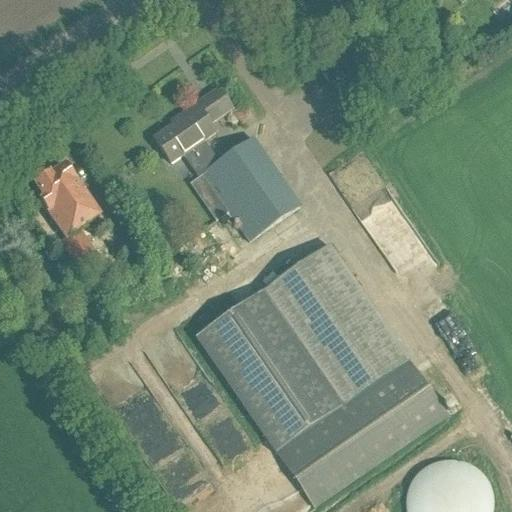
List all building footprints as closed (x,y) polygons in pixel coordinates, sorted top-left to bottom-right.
[(316,68),(348,113),(408,72),(377,26),(316,68)] [(249,245),(298,211),(253,145),(218,169),(202,146),(215,137),(209,128),(218,122),(218,123),(232,113),(218,93),(182,118),(185,122),(172,131),(172,130),(153,143),(170,168),(181,161),(197,184),(186,192),(214,231),(231,219),(249,245)] [(79,235),(100,221),(81,195),(75,186),(76,186),(65,170),(49,180),(49,179),(47,180),(43,179),(42,179),(35,184),(36,184),(34,189),(33,190),(43,205),(40,207),(48,219),(48,218),(65,244),(60,247),(81,278),(100,265),(79,235)] [(326,249),(193,342),(311,511),(317,511),(446,422),(326,249)] [(440,458),(403,509),(407,511),(491,511),(499,502),(440,458)]
